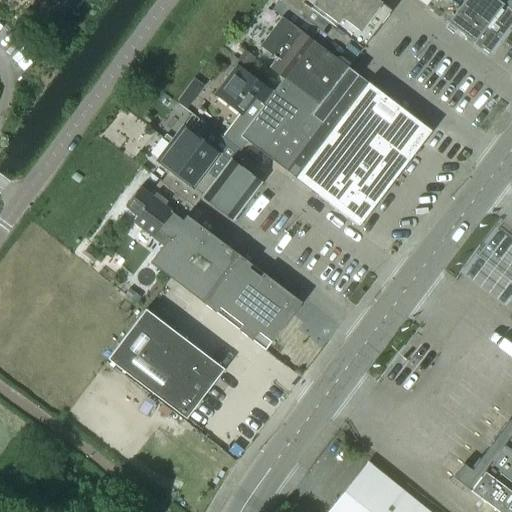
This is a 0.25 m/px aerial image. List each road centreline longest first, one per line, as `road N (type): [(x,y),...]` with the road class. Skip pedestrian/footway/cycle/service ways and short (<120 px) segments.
road 1 (tertiary): [(246,511),(511,156)]
road 2 (unclassified): [(0,228),(169,0)]
